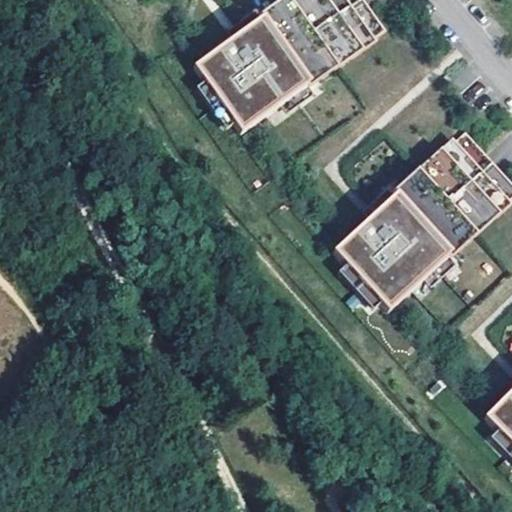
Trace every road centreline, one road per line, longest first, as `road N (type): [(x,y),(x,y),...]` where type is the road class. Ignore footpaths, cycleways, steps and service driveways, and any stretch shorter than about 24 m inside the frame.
road 1 (track): [(243,511),(0,49)]
road 2 (unknown): [(0,283),(153,511)]
